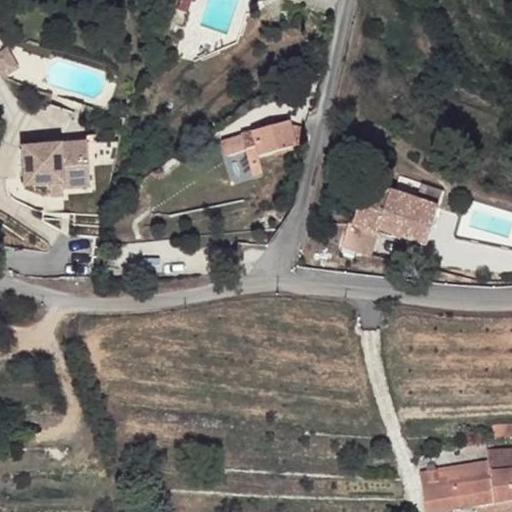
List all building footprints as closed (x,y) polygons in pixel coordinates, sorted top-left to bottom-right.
[(292,120),(244,133),(250,157),(260,154),(298,145),(292,120)] [(245,163),(251,162),(250,157),(244,133),(238,135),(245,163)] [(80,139),(80,145),(81,161),(90,162),(90,138),(80,139)] [(91,188),(90,162),(81,161),(80,145),(26,148),(27,187),(52,185),(64,184),(65,189),(91,188)] [(265,172),(260,154),(250,157),(251,162),(255,175),(265,172)] [(119,181),(120,193),(133,191),(132,180),(119,181)] [(361,203),(356,221),(379,229),(379,227),(430,244),(443,206),(373,182),(365,205),(361,203)] [(65,197),(65,189),(64,184),(52,185),(52,197),(65,197)] [(370,255),(379,229),(356,221),(353,220),(343,246),(370,255)] [(444,511),(478,507),(511,502),(511,448),(489,450),(489,463),(422,473),(428,511),(444,511)] [(511,511),(511,502),(478,507),(479,511),(511,511)]
